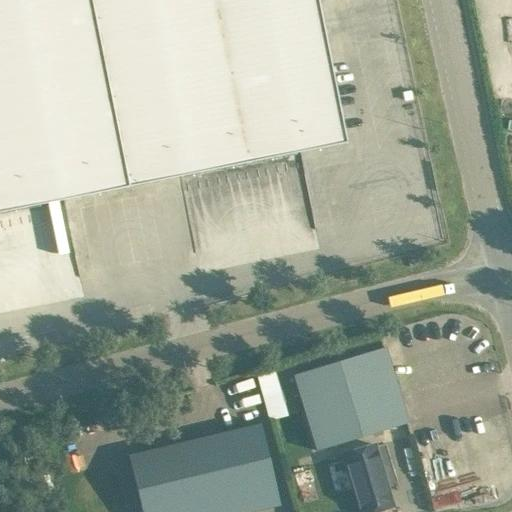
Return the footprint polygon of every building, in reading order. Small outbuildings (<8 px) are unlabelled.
[(0,0),(0,211),(345,143),(316,0),(0,0)] [(385,347),(299,373),(293,374),(316,450),(408,422),(385,347)] [(269,417),(286,413),(281,389),(263,392),(269,417)] [(128,457),(142,511),(242,511),(280,502),(259,423),(136,455),(128,457)] [(371,511),(392,505),(374,444),(343,454),(361,511),(371,511)]
